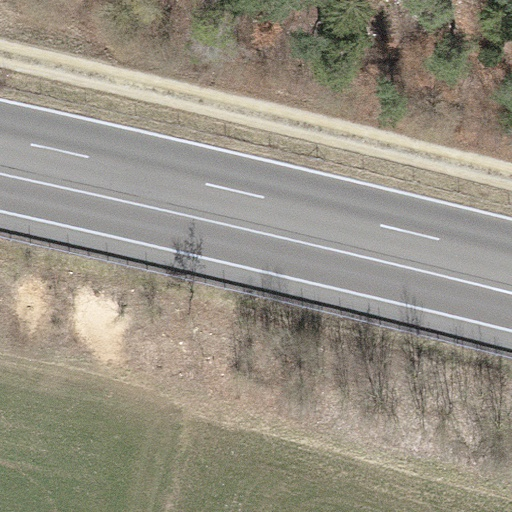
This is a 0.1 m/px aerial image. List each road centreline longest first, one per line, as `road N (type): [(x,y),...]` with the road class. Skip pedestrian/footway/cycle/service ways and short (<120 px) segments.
road 1 (track): [(511,186),(0,67)]
road 2 (primary): [(0,159),(511,276)]
